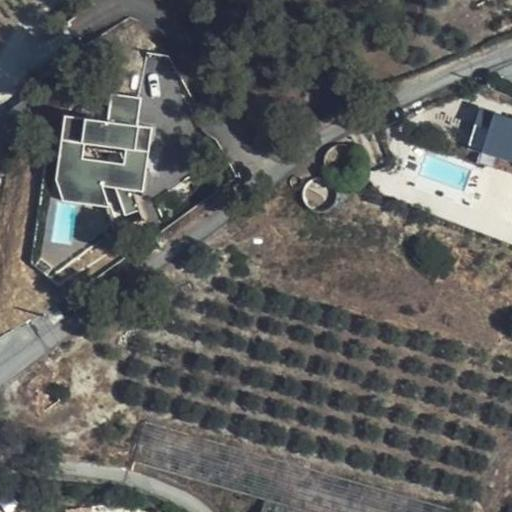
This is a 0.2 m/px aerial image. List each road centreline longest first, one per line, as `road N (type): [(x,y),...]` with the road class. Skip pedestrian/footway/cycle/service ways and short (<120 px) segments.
road 1 (residential): [(0,363),(334,125),(511,48)]
road 2 (unknown): [(291,156),(176,41)]
